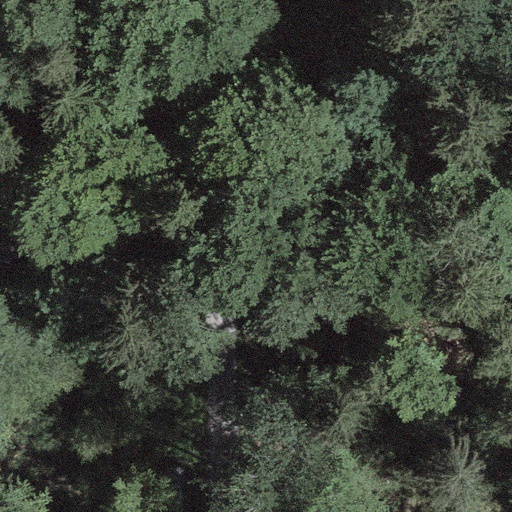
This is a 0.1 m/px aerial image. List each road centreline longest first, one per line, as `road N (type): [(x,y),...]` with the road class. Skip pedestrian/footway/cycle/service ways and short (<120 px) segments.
road 1 (track): [(173,0),(112,79),(143,511)]
road 2 (track): [(0,191),(112,79)]
